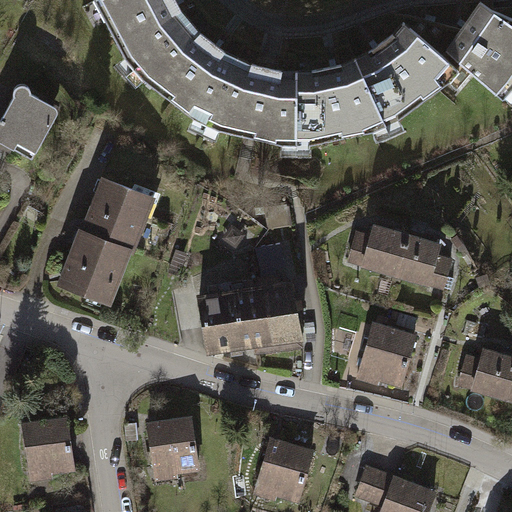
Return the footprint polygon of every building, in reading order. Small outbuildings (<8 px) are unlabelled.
[(96,0),(122,58),(133,67),(191,20),(180,9),(175,0),(96,0)] [(479,3),(448,51),(501,99),(511,87),(511,16),(486,7),(487,2),(479,3)] [(200,32),(191,20),(133,67),(143,79),(190,116),(205,124),(238,56),(222,50),(200,32)] [(367,50),(354,58),(386,125),(399,119),(459,68),(412,28),(400,41),(394,33),(367,50)] [(250,62),(238,56),(205,124),(220,131),(246,136),(279,143),(295,143),(297,70),(277,69),(263,66),(250,62)] [(312,70),(297,70),(295,143),(312,143),(368,132),(386,125),(354,58),(338,64),(312,70)] [(13,95),(0,119),(0,141),(30,158),(56,113),(56,109),(51,105),(30,93),(28,89),(27,85),(23,84),(19,84),(14,86),(12,92),(13,95)] [(99,172),(78,225),(131,245),(129,250),(131,251),(154,193),(99,172)] [(109,303),(129,250),(131,245),(78,225),(76,224),(54,282),(109,303)] [(372,226),(369,236),(362,264),(396,273),(406,235),(372,226)] [(347,260),(362,264),(369,236),(354,232),(347,260)] [(396,273),(428,282),(435,255),(438,244),(406,235),(396,273)] [(452,260),(435,255),(428,282),(445,286),(452,260)] [(269,260),(255,263),(256,272),(270,270),(269,260)] [(290,282),(251,288),(254,342),(255,351),(299,345),(290,282)] [(206,349),(254,342),(251,288),(199,295),(206,349)] [(377,370),(375,376),(400,383),(413,334),(373,323),(361,366),(377,370)] [(511,356),(484,350),(482,358),(475,387),(504,395),(511,363),(511,356)] [(458,383),(475,387),(482,358),(465,354),(458,383)] [(65,418),(23,423),(29,467),(47,465),(48,471),(72,467),(65,418)] [(190,418),(149,423),(154,466),(171,464),(172,470),(196,468),(190,418)] [(268,440),(257,482),(274,486),(273,491),(297,497),(309,450),(268,440)] [(356,494),(381,504),(392,476),(367,467),(356,494)] [(426,511),(434,492),(392,476),(381,504),(378,511),(426,511)]
